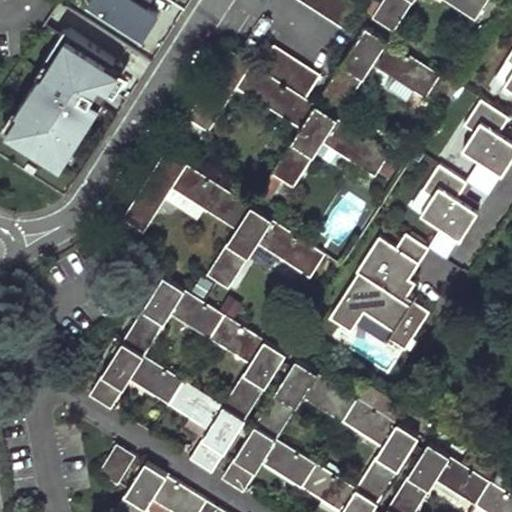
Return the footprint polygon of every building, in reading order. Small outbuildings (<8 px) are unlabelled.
[(151,0),(89,0),(145,36),(161,11),(149,4),(151,0)] [(303,0),(349,29),(363,7),(358,4),(351,0),(303,0)] [(411,0),(381,0),(381,1),(379,0),(360,0),(358,4),(363,7),(394,27),(411,0)] [(451,0),(476,16),(479,12),(495,22),(508,3),(502,0),(451,0)] [(367,23),(342,62),(363,75),(366,71),(388,37),(367,23)] [(124,74),(63,36),(1,136),(62,174),(124,74)] [(457,80),(388,37),(366,71),(408,98),(415,87),(427,94),(431,88),(446,98),(457,80)] [(302,125),(316,102),(306,96),(321,72),(274,42),(260,65),(231,46),(178,129),(198,141),(205,129),(207,131),(237,84),(302,125)] [(344,106),(363,75),(342,62),(323,92),(344,106)] [(463,146),(502,172),(511,156),(511,137),(500,130),(509,115),(481,96),(465,122),(475,129),(463,146)] [(293,139),(314,152),(323,139),(338,116),(316,102),(302,125),(293,139)] [(402,157),(338,116),(323,139),(376,173),(378,170),(390,177),(402,157)] [(294,184),(314,152),(293,139),(258,193),(266,199),(281,176),(294,184)] [(237,226),(252,203),(167,148),(123,215),(144,229),(166,196),(198,217),(206,205),(237,226)] [(467,178),(439,160),(411,203),(460,235),(478,207),(457,193),(467,178)] [(237,226),(228,240),(249,254),(251,251),(273,216),(252,203),(237,226)] [(273,216),(251,251),(272,264),(279,253),(311,273),(326,250),(273,216)] [(410,276),(430,244),(408,230),(399,245),(380,234),(330,314),(352,328),(365,308),(395,327),(390,336),(407,346),(430,308),(414,298),(418,292),(411,288),(416,279),(410,276)] [(249,254),(228,240),(207,273),(228,287),(249,254)] [(171,310),(186,287),(165,273),(144,307),(165,320),(171,310)] [(171,310),(211,336),(226,312),(186,287),(171,310)] [(145,352),(165,320),(144,307),(123,339),(145,352)] [(211,336),(251,361),(266,337),(226,312),(211,336)] [(251,361),(245,370),(266,384),(277,367),(287,350),(266,337),(251,361)] [(124,385),(130,376),(145,352),(123,339),(103,372),(124,385)] [(145,352),(130,376),(170,401),(184,377),(145,352)] [(304,393),(319,370),(298,356),(288,371),(276,390),(298,403),(304,393)] [(225,403),(246,416),(266,384),(245,370),(225,403)] [(304,393),(343,418),(358,395),(350,389),(323,372),(319,370),(304,393)] [(124,385),(103,372),(90,392),(111,405),(124,385)] [(184,377),(170,401),(191,414),(185,423),(204,435),(225,403),(184,377)] [(343,418),(384,444),(399,420),(408,406),(367,380),(363,386),(358,395),(343,418)] [(278,435),(298,403),(276,390),(256,422),(278,435)] [(204,435),(225,448),(246,416),(225,403),(204,435)] [(384,444),(378,453),(399,467),(420,433),(399,420),(384,444)] [(257,468),(263,459),(278,435),(256,422),(236,455),(257,468)] [(225,448),(204,435),(192,455),(213,468),(225,448)] [(278,435),(263,459),(303,484),(317,460),(278,435)] [(437,476),(452,452),(430,439),(409,473),(431,486),(437,476)] [(136,453),(118,441),(101,469),(119,480),(136,453)] [(437,476),(477,501),(492,478),(452,452),(437,476)] [(358,486),(379,499),(399,467),(378,453),(358,486)] [(257,468),(236,455),(223,475),(244,489),(257,468)] [(147,506),(168,473),(147,460),(126,493),(147,506)] [(317,460),(303,484),(343,509),(358,486),(317,460)] [(477,501),(494,511),(511,511),(511,471),(501,464),(492,478),(477,501)] [(168,473),(147,506),(156,511),(166,511),(170,506),(179,511),(198,511),(208,498),(168,473)] [(400,511),(414,511),(431,486),(409,473),(389,505),(400,511)] [(341,511),(370,511),(379,499),(358,486),(343,509),(341,511)] [(143,511),(147,506),(126,493),(114,511),(143,511)] [(230,511),(208,498),(198,511),(230,511)]
